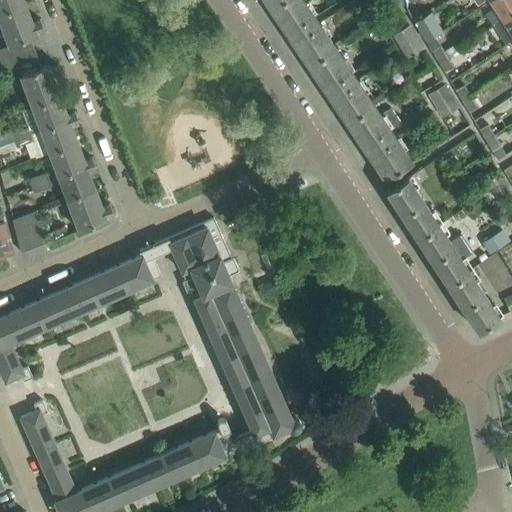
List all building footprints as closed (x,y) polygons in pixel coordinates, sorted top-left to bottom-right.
[(0,0),(0,13),(26,5),(23,0),(0,0)] [(264,0),(271,9),(283,0),(264,0)] [(336,48),(314,16),(305,2),(303,0),(283,0),(271,9),(286,32),(284,34),(290,43),(293,42),(309,66),(336,48)] [(502,19),(511,12),(511,0),(489,0),(502,19)] [(36,53),(30,37),(37,35),(36,32),(44,29),(40,18),(32,21),(26,5),(0,13),(0,23),(8,45),(0,47),(0,58),(3,65),(36,53)] [(424,16),(417,5),(407,10),(414,22),(424,16)] [(511,12),(502,19),(511,35),(511,12)] [(435,36),(444,30),(437,21),(429,25),(424,16),(414,22),(426,41),(435,36)] [(409,24),(401,29),(408,40),(417,35),(410,23),(409,24)] [(401,29),(392,34),(400,46),(408,40),(401,29)] [(417,35),(408,40),(415,52),(423,48),(424,47),(417,35)] [(447,55),(435,36),(426,41),(438,61),(447,55)] [(408,40),(400,46),(407,58),(415,52),(408,40)] [(366,93),(336,48),(309,66),(325,89),(322,91),(328,100),(331,98),(347,123),(374,105),(366,93)] [(61,97),(54,78),(62,75),(58,65),(49,68),(48,65),(42,67),(36,53),(3,65),(8,80),(21,75),(33,107),(61,97)] [(454,66),(447,55),(438,61),(445,71),(454,66)] [(444,82),(436,87),(443,99),(452,94),(445,82),(444,82)] [(471,95),(464,83),(455,89),(462,101),(471,95)] [(436,87),(428,92),(435,104),(443,99),(436,87)] [(452,94),(443,99),(451,111),(458,106),(459,106),(452,94)] [(478,105),(471,95),(462,101),(468,111),(478,105)] [(77,117),(75,110),(67,113),(61,97),(33,107),(42,130),(77,117)] [(443,99),(435,104),(442,116),(451,111),(443,99)] [(380,114),(374,105),(347,123),(363,147),(360,149),(367,158),(369,156),(385,180),(412,161),(391,129),(401,123),(390,108),(380,114)] [(77,143),(71,125),(79,122),(77,117),(42,130),(50,153),(77,143)] [(495,134),(488,122),(478,128),(485,140),(495,134)] [(32,132),(29,126),(11,133),(9,128),(0,131),(0,144),(14,139),(32,132)] [(34,139),(32,132),(14,139),(16,146),(34,139)] [(505,142),(501,144),(495,134),(485,140),(491,151),(492,150),(498,159),(511,151),(505,142)] [(84,161),(77,143),(50,153),(59,176),(93,163),(92,158),(84,161)] [(95,189),(88,172),(96,169),(93,163),(59,176),(67,199),(95,189)] [(52,185),(47,172),(38,175),(43,189),(52,185)] [(504,180),(499,172),(486,180),(491,188),(504,180)] [(43,189),(38,175),(29,178),(34,192),(43,189)] [(440,225),(408,176),(385,191),(410,229),(406,232),(412,242),(440,225)] [(509,188),(504,180),(491,188),(495,197),(509,188)] [(113,215),(109,204),(101,207),(95,189),(67,199),(79,230),(106,220),(105,218),(113,215)] [(42,225),(36,210),(25,214),(34,247),(47,242),(42,225)] [(34,247),(25,214),(13,218),(21,251),(34,247)] [(291,419),(227,275),(238,271),(232,257),(230,258),(212,218),(188,229),(167,238),(171,248),(185,279),(181,281),(186,292),(190,290),(252,430),(231,439),(228,431),(230,430),(226,421),(225,419),(223,419),(220,419),(219,420),(218,422),(218,425),(220,428),(214,431),(225,455),(272,434),(272,435),(287,429),(288,430),(288,431),(290,431),(291,432),(292,432),(293,432),(295,432),(296,431),(297,431),(298,430),(299,429),(299,428),(300,427),(300,425),(299,424),(299,423),(299,422),(298,421),(297,420),(296,419),(294,419),(293,418),(292,419),(291,419)] [(471,252),(459,233),(450,239),(440,225),(412,242),(418,251),(423,248),(441,275),(436,279),(442,288),(470,270),(462,258),(471,252)] [(502,228),(482,241),(489,252),(510,239),(502,228)] [(0,242),(10,240),(7,231),(0,233),(0,242)] [(161,275),(153,255),(171,248),(167,238),(133,253),(135,257),(94,275),(104,300),(152,279),(161,275)] [(13,253),(10,240),(0,242),(0,253),(1,257),(13,253)] [(501,316),(470,270),(442,288),(448,298),(453,294),(477,332),(501,316)] [(104,300),(94,275),(46,296),(57,321),(104,300)] [(57,321),(46,296),(0,316),(0,320),(9,342),(57,321)] [(0,345),(9,342),(0,320),(0,345)] [(9,342),(0,345),(0,372),(4,382),(20,375),(23,380),(31,377),(26,366),(21,368),(9,342)] [(51,435),(41,413),(47,410),(42,399),(33,403),(35,409),(20,416),(32,443),(51,435)] [(225,455),(214,431),(214,430),(168,450),(179,475),(225,455)] [(63,462),(51,435),(32,443),(44,471),(63,462)] [(179,475),(168,450),(122,471),(132,495),(179,475)] [(74,488),(63,462),(44,471),(55,497),(74,488)] [(94,511),(132,495),(122,471),(75,491),(84,511),(94,511)] [(84,511),(75,491),(74,488),(55,497),(56,499),(54,500),(59,511),(84,511)]
